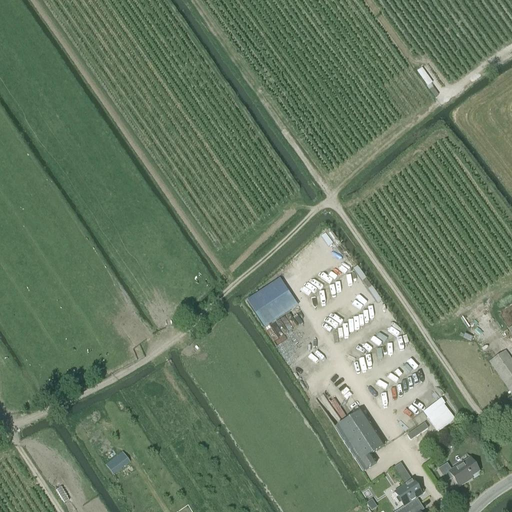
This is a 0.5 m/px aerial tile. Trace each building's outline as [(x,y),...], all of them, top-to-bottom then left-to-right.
[(281,279),(247,299),(264,328),(298,308),(281,279)] [(364,319),(373,334),(388,325),(379,310),(364,319)] [(357,342),(359,346),(372,339),(370,335),(357,342)] [(511,395),(511,362),(504,352),(489,363),(511,395)] [(439,433),(456,419),(440,399),(423,412),(439,433)] [(342,423),(353,418),(347,403),(336,408),(342,423)] [(363,473),(375,465),(370,457),(384,448),(361,413),(335,430),(363,473)] [(122,453),(105,466),(112,475),(129,462),(122,453)] [(466,481),(478,473),(469,459),(451,471),(446,464),(437,470),(446,483),(452,479),(458,488),(467,483),(466,481)] [(393,468),(388,472),(396,484),(401,481),(393,468)] [(408,511),(414,509),(420,505),(416,500),(421,496),(411,482),(394,493),(403,507),(396,511),(408,511)]
